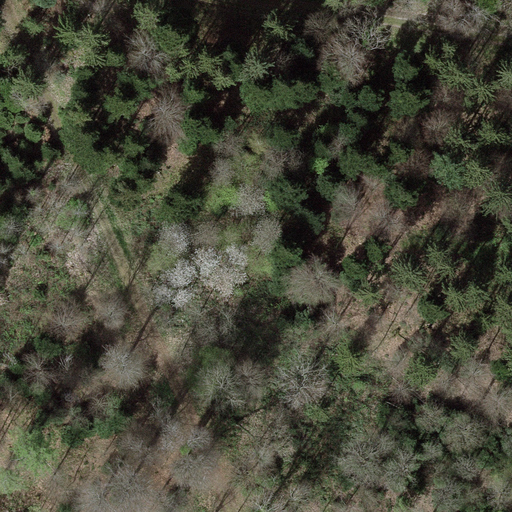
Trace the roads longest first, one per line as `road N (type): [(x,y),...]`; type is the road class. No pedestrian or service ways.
road 1 (track): [(235,511),(7,0)]
road 2 (track): [(263,0),(511,42)]
